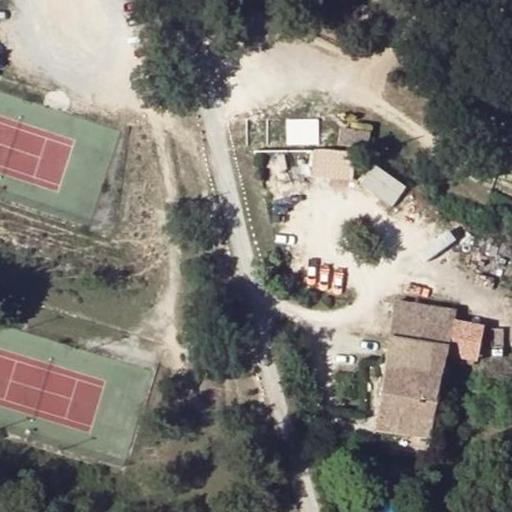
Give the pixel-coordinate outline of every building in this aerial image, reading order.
[(325,176),(335,175),(334,151),(285,150),(284,154),(284,175),(325,176)] [(357,152),(334,151),(335,175),(358,174),(359,152),(357,152)] [(402,201),(391,199),(389,207),(400,209),(402,201)] [(431,438),(441,380),(446,355),(454,313),(395,303),(374,428),(431,438)] [(455,313),(446,355),(473,360),(480,317),(455,313)] [(200,330),(186,337),(194,357),(209,350),(200,330)] [(185,361),(194,357),(186,337),(176,341),(185,361)]
